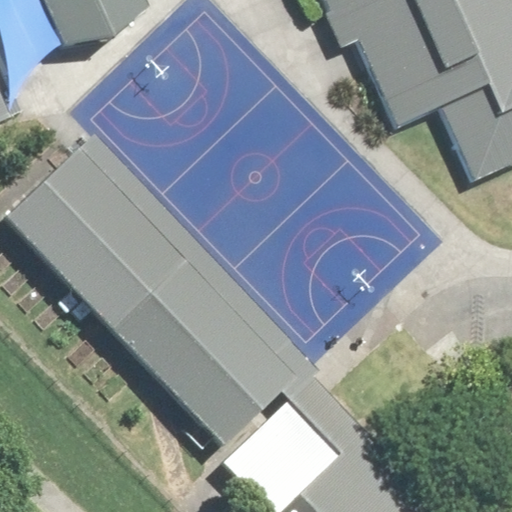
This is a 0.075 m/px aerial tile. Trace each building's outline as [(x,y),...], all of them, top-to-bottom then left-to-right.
[(37,0),(52,32),(127,0),(37,0)] [(511,0),(330,0),(388,116),(425,94),(461,168),(511,146),(511,0)] [(0,93),(8,90),(0,70),(0,93)] [(72,124),(0,191),(0,200),(215,429),(291,357),(72,124)] [(419,511),(342,436),(267,511),(419,511)]
